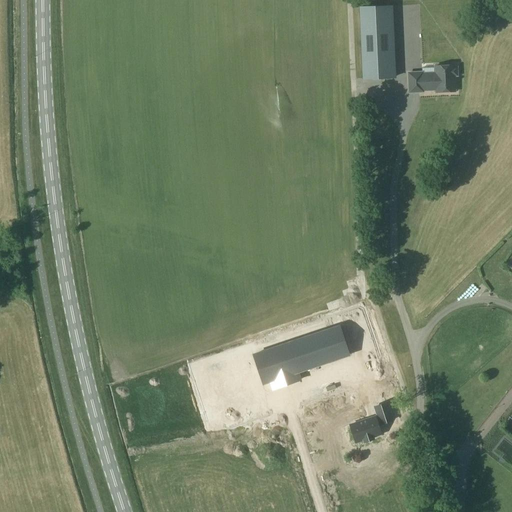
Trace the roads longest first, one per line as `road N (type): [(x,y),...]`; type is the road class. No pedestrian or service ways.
road 1 (tertiary): [(125,511),(79,353),(62,257),(41,0)]
road 2 (unknown): [(398,294),(358,305),(343,0)]
